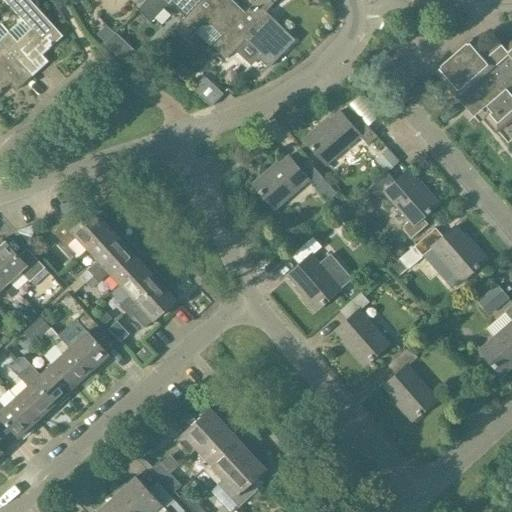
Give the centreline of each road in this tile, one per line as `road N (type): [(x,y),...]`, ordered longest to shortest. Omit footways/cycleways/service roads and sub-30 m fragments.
road 1 (residential): [(20,511),(261,304)]
road 2 (residential): [(0,152),(71,75),(99,62),(179,106),(192,124)]
road 3 (residential): [(420,492),(261,304)]
road 4 (residential): [(192,124),(267,105),(336,59),(359,20),(355,0)]
road 5 (residential): [(0,198),(192,124)]
road 6 (residential): [(261,304),(192,124)]
road 7 (residential): [(511,226),(426,128),(396,130)]
road 8 (residential): [(420,492),(511,411)]
